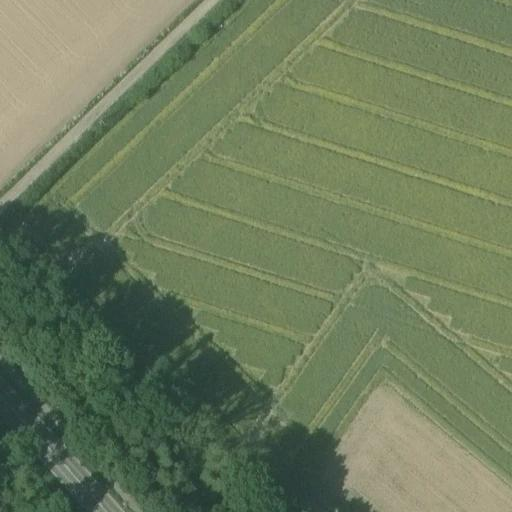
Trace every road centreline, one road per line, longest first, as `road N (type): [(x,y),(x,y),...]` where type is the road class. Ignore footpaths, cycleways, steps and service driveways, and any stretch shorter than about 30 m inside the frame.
road 1 (unclassified): [(223,0),(0,218)]
road 2 (primary): [(101,511),(0,395)]
